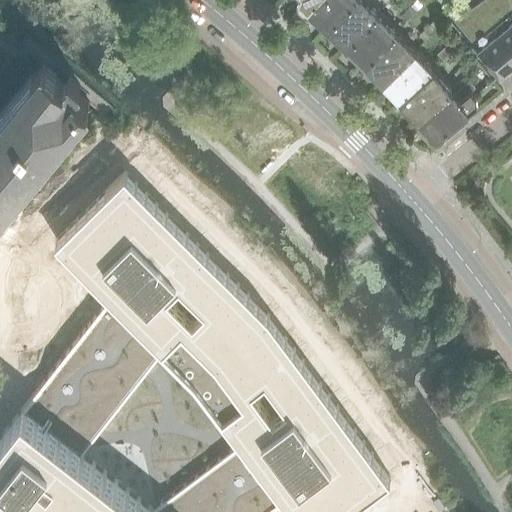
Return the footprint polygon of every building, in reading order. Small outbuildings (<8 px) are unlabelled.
[(313,0),(306,8),(326,25),(350,0),(313,0)] [(350,0),(326,25),(345,43),(376,11),(364,0),(350,0)] [(511,17),(498,0),(480,0),(473,5),(511,53),(511,17)] [(511,0),(498,0),(511,17),(511,0)] [(416,11),(410,5),(399,16),(405,22),(416,11)] [(499,74),(511,63),(511,53),(473,5),(454,19),(474,45),(471,47),(477,54),(480,52),(499,74)] [(363,61),(395,30),(376,11),(345,43),(358,56),(363,61)] [(440,25),(434,19),(419,35),(424,41),(440,25)] [(374,72),(381,79),(413,48),(395,30),(363,61),(374,72)] [(453,50),(448,44),(437,54),(443,60),(453,50)] [(391,90),(398,97),(432,67),(413,48),(381,79),(391,90)] [(450,86),(416,117),(432,134),(438,135),(477,102),(476,94),(472,89),(475,87),(465,75),(479,64),(473,56),(453,71),(459,79),(450,86)] [(0,207),(31,172),(87,103),(90,100),(77,89),(81,83),(69,73),(65,79),(43,61),(0,113),(0,207)] [(398,97),(416,117),(450,86),(433,68),(432,67),(398,97)] [(0,434),(0,511),(262,511),(284,496),(295,511),(337,511),(389,472),(267,311),(123,168),(54,238),(108,293),(0,434)] [(444,506),(438,497),(432,501),(438,510),(444,506)]
